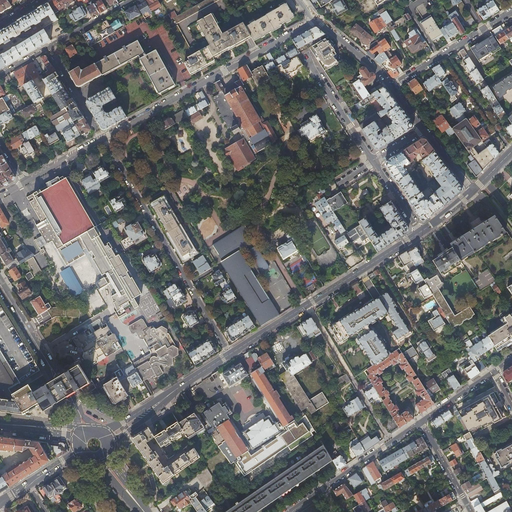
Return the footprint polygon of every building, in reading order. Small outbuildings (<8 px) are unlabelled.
[(0,0),(0,13),(12,6),(11,5),(8,0),(0,0)] [(52,0),(49,2),(55,14),(59,11),(67,5),(68,7),(70,5),(69,4),(70,4),(75,2),(73,0),(52,0)] [(101,0),(100,0),(94,4),(100,13),(107,9),(101,0)] [(146,0),(145,0),(146,2),(152,11),(161,6),(158,0),(146,0)] [(177,16),(174,18),(175,20),(174,21),(175,24),(218,0),(204,0),(198,4),(196,5),(177,16)] [(331,4),(330,4),(336,15),(347,9),(341,0),(332,0),(333,2),(331,4)] [(398,8),(403,5),(399,0),(397,0),(394,2),(398,8)] [(491,15),(499,11),(492,0),(485,5),(491,15)] [(45,30),(60,22),(59,19),(55,14),(49,2),(41,7),(32,12),(39,23),(40,26),(45,30)] [(138,7),(143,14),(148,11),(150,14),(152,13),(152,11),(146,2),(138,7)] [(312,5),(316,10),(320,7),(317,2),(312,5)] [(265,16),(273,30),(282,25),(281,24),(284,23),(294,17),(295,17),(288,6),(288,5),(287,3),(266,15),(265,16)] [(100,13),(94,4),(87,8),(92,17),(100,13)] [(140,14),(135,5),(125,11),(130,20),(140,14)] [(476,11),(479,15),(480,15),(483,20),(491,15),(485,5),(477,10),(476,11)] [(79,8),(74,11),(75,13),(71,15),(72,18),(74,17),(76,20),(86,14),(81,6),(79,8)] [(393,29),(411,18),(407,13),(393,23),(384,8),(378,12),(381,17),(387,27),(390,31),(393,29)] [(169,14),(170,16),(171,19),(174,18),(177,16),(174,11),(169,14)] [(36,25),(39,23),(32,12),(23,18),(12,25),(19,36),(21,34),(22,32),(25,30),(26,32),(32,28),(31,26),(34,24),(36,25)] [(95,27),(102,40),(112,34),(121,29),(126,26),(123,19),(119,13),(116,15),(119,20),(112,24),(109,19),(105,21),(100,24),(95,27)] [(185,62),(191,73),(215,60),(213,56),(230,47),(230,48),(251,36),(247,28),(246,27),(243,22),(223,34),(211,14),(197,22),(210,45),(189,57),(190,60),(189,60),(185,62)] [(448,16),(452,22),(458,32),(460,35),(465,32),(463,29),(460,23),(456,18),(453,17),(451,14),(448,16)] [(273,30),(265,16),(246,27),(247,28),(251,36),(254,41),(268,33),(271,32),(273,30)] [(384,29),(387,27),(381,17),(369,24),(375,32),(383,27),(384,29)] [(431,41),(442,34),(440,30),(431,17),(420,24),(431,41)] [(440,30),(442,34),(448,44),(451,42),(449,38),(458,32),(452,22),(442,28),(443,29),(440,30)] [(16,37),(19,36),(12,25),(2,31),(0,31),(0,47),(1,47),(1,44),(5,42),(6,44),(12,40),(10,39),(14,37),(16,37)] [(191,48),(178,25),(172,28),(185,51),(191,48)] [(359,38),(364,31),(356,25),(350,31),(359,38)] [(500,26),(492,31),(496,36),(495,37),(496,37),(500,44),(501,44),(502,46),(506,43),(505,41),(509,39),(504,31),(500,26)] [(83,34),(90,47),(102,40),(95,27),(83,34)] [(314,40),(314,41),(326,34),(318,28),(314,27),(308,30),(314,40)] [(413,53),(427,45),(417,28),(408,34),(410,38),(404,42),(411,53),(413,53)] [(390,31),(396,41),(399,39),(393,29),(390,31)] [(41,46),(51,40),(45,30),(31,39),(36,49),(41,46)] [(300,35),(306,45),(314,40),(308,30),(300,35)] [(372,38),(364,31),(359,38),(367,45),(372,38)] [(298,49),(306,45),(300,35),(292,39),(297,48),(298,49)] [(476,48),(472,51),(478,60),(500,47),(498,45),(494,38),(494,37),(489,40),(488,38),(475,47),(476,48)] [(24,56),(36,49),(31,39),(2,56),(7,65),(16,61),(24,56)] [(387,58),(391,56),(390,54),(391,54),(389,52),(387,50),(390,48),(384,39),(381,41),(380,39),(376,41),(379,44),(387,58)] [(102,74),(103,75),(130,60),(139,55),(140,59),(145,68),(159,94),(176,84),(156,50),(147,55),(146,53),(145,53),(138,40),(126,47),(125,46),(126,45),(123,46),(123,47),(124,48),(107,57),(107,56),(107,55),(104,57),(105,57),(105,58),(96,63),(102,74)] [(316,44),(313,46),(316,52),(316,54),(318,54),(319,56),(321,60),(322,60),(325,65),(324,66),(326,67),(328,69),(330,67),(330,68),(335,65),(335,64),(337,62),(334,57),(334,58),(333,56),(336,54),(334,51),(332,47),(330,45),(328,41),(325,42),(325,41),(324,40),(316,44)] [(70,57),(78,53),(73,44),(66,49),(70,57)] [(373,48),(367,52),(380,64),(387,60),(388,59),(387,58),(379,44),(373,48)] [(277,61),(275,62),(278,66),(289,60),(286,54),(285,51),(281,46),(278,48),(281,54),(283,52),(285,54),(276,59),(277,61)] [(287,53),(286,54),(289,60),(290,59),(291,59),(297,55),(298,54),(300,53),(298,49),(297,48),(296,48),(287,53)] [(463,58),(467,55),(463,49),(459,52),(463,58)] [(44,56),(41,58),(44,63),(46,67),(51,64),(46,56),(44,57),(44,56)] [(290,59),(289,60),(278,66),(276,67),(284,83),(298,75),(296,71),(304,66),(298,56),(290,61),(290,59)] [(392,58),(391,56),(387,58),(388,59),(390,62),(394,67),(395,69),(401,65),(395,56),(392,58)] [(475,82),(477,84),(483,80),(469,57),(464,61),(467,65),(465,66),(469,73),(475,83),(475,82)] [(394,77),(398,75),(395,70),(395,69),(394,67),(391,69),(390,67),(387,63),(388,63),(387,60),(380,64),(382,65),(386,70),(387,69),(389,71),(387,72),(392,77),(394,77)] [(268,72),(276,67),(278,66),(275,62),(274,62),(273,61),(265,66),(268,72)] [(32,63),(23,68),(31,81),(33,80),(40,76),(35,68),(34,67),(32,63)] [(102,74),(96,63),(85,69),(84,70),(83,70),(82,70),(81,70),(81,69),(80,69),(80,68),(79,68),(79,67),(69,73),(76,85),(80,86),(87,83),(96,78),(102,74)] [(52,66),(51,64),(46,67),(47,68),(48,71),(46,72),(49,77),(56,72),(54,68),(52,66)] [(446,74),(439,64),(432,69),(436,75),(439,79),(446,74)] [(241,80),(242,82),(252,76),(256,84),(264,79),(265,81),(270,79),(262,65),(251,72),(247,65),(236,71),(241,80)] [(31,81),(23,68),(14,73),(22,86),(24,85),(31,81)] [(361,75),(358,77),(361,81),(365,85),(366,84),(375,78),(375,76),(374,75),(373,74),(371,74),(370,74),(365,68),(362,68),(360,69),(360,72),(359,73),(361,75)] [(44,79),(44,78),(43,79),(53,95),(64,89),(59,81),(57,77),(59,76),(56,72),(49,77),(44,79)] [(511,74),(493,87),(499,97),(500,97),(499,96),(505,92),(506,93),(507,92),(506,91),(508,89),(509,90),(510,90),(509,89),(511,87),(511,74)] [(429,92),(442,83),(439,79),(436,75),(423,83),(429,92)] [(358,77),(357,76),(356,77),(357,79),(350,84),(362,100),(370,95),(368,92),(361,81),(358,77)] [(423,89),(416,79),(408,84),(415,94),(423,89)] [(33,80),(31,81),(24,85),(35,103),(42,99),(42,98),(44,97),(33,80)] [(241,131),(260,120),(259,118),(262,116),(244,85),(242,82),(241,80),(240,80),(239,80),(235,82),(235,83),(225,89),(220,80),(215,83),(219,89),(220,92),(219,95),(214,98),(220,109),(218,111),(222,114),(221,116),(225,119),(224,120),(227,123),(226,125),(233,129),(236,133),(235,133),(236,134),(237,134),(237,133),(240,131),(241,131)] [(483,80),(477,84),(480,89),(487,85),(483,80)] [(458,92),(451,82),(450,83),(444,87),(446,89),(451,97),(454,101),(458,99),(454,95),(458,92)] [(485,95),(488,100),(494,96),(487,86),(480,90),(483,95),(485,95)] [(122,120),(128,117),(121,107),(108,114),(106,113),(104,111),(103,108),(103,106),(116,98),(110,87),(93,97),(88,99),(87,103),(98,122),(102,129),(106,129),(111,127),(122,120)] [(362,130),(373,122),(375,121),(380,117),(386,114),(398,105),(391,96),(384,87),(377,91),(370,95),(362,100),(359,101),(362,106),(375,98),(384,109),(360,126),(362,130)] [(3,97),(0,99),(0,115),(10,110),(13,115),(17,113),(21,110),(31,105),(20,88),(14,91),(7,95),(11,102),(7,104),(3,97)] [(64,89),(53,95),(63,110),(66,108),(73,122),(78,119),(79,121),(84,118),(73,98),(71,99),(68,95),(64,89)] [(455,106),(457,104),(454,101),(451,97),(446,89),(444,90),(455,106)] [(494,96),(488,100),(493,108),(500,120),(507,116),(494,96)] [(198,109),(199,110),(210,104),(209,102),(207,98),(206,99),(197,104),(196,105),(198,109)] [(35,103),(31,105),(21,110),(26,118),(38,111),(37,111),(39,110),(39,112),(44,109),(41,105),(45,103),(43,101),(42,99),(35,103)] [(466,111),(460,102),(457,104),(455,106),(450,110),(459,123),(466,119),(462,113),(466,111)] [(187,112),(185,113),(188,117),(199,110),(198,109),(196,105),(195,105),(194,105),(186,110),(186,111),(187,112)] [(386,126),(395,139),(412,127),(413,124),(406,115),(398,105),(386,114),(389,118),(390,117),(393,121),(392,121),(392,122),(392,123),(390,124),(386,126)] [(66,108),(63,110),(52,116),(49,118),(57,132),(61,130),(63,133),(68,142),(81,135),(76,126),(74,124),(73,122),(66,108)] [(14,117),(13,115),(10,110),(0,115),(0,123),(1,125),(14,117)] [(176,123),(188,117),(185,113),(185,112),(184,110),(172,116),(176,122),(176,123)] [(454,132),(451,128),(442,115),(438,110),(435,113),(438,118),(434,121),(441,132),(444,130),(449,136),(454,132)] [(194,123),(203,118),(200,112),(191,117),(194,123)] [(320,133),(325,130),(326,130),(321,122),(322,122),(317,114),(310,118),(312,121),(302,127),(309,138),(319,132),(320,133)] [(474,116),(468,120),(475,131),(479,128),(480,128),(478,126),(480,125),(479,124),(474,116)] [(79,121),(78,122),(74,124),(76,126),(77,125),(82,135),(91,129),(84,118),(79,121)] [(164,123),(162,124),(165,130),(176,123),(176,122),(175,122),(172,118),(164,123)] [(312,121),(310,118),(300,124),(302,127),(312,121)] [(466,118),(466,119),(459,123),(451,128),(454,132),(466,148),(472,157),(482,171),(488,164),(494,158),(487,148),(478,154),(473,147),(482,141),(475,131),(468,120),(466,118)] [(260,120),(241,131),(245,138),(226,149),(226,150),(224,151),(228,157),(230,156),(239,171),(251,164),(250,162),(255,159),(253,155),(276,141),(275,140),(278,139),(269,124),(264,127),(260,120)] [(373,122),(362,130),(369,139),(375,148),(379,149),(395,139),(386,126),(383,128),(382,132),(380,133),(380,135),(379,135),(377,133),(377,131),(381,129),(375,121),(373,122)] [(40,134),(36,125),(24,132),(29,142),(32,140),(31,139),(36,136),(36,137),(37,137),(40,136),(40,135),(40,134)] [(479,128),(475,131),(482,141),(488,137),(482,128),(480,130),(479,128)] [(29,142),(24,132),(8,141),(15,153),(20,150),(18,147),(20,145),(27,157),(35,152),(29,142)] [(48,134),(45,135),(50,145),(60,139),(56,132),(49,136),(48,134)] [(410,163),(414,160),(413,159),(417,156),(418,154),(420,154),(424,159),(434,151),(430,145),(425,140),(421,139),(402,152),(410,163)] [(491,144),(489,140),(484,143),(487,148),(494,158),(499,154),(492,143),(491,144)] [(424,159),(422,161),(425,164),(426,164),(434,174),(433,175),(436,179),(448,169),(440,159),(434,151),(424,159)] [(409,174),(406,169),(405,168),(404,169),(403,167),(404,166),(404,165),(405,164),(405,165),(407,165),(410,163),(402,152),(387,162),(386,165),(389,170),(396,182),(409,174)] [(9,166),(3,155),(0,156),(0,172),(1,172),(2,174),(0,175),(0,188),(14,180),(15,176),(9,166)] [(482,171),(472,157),(471,158),(472,160),(470,161),(472,164),(468,167),(475,177),(482,171)] [(97,170),(93,172),(94,173),(99,182),(110,176),(106,169),(104,170),(102,166),(101,166),(100,166),(98,167),(97,168),(98,169),(97,169),(97,170)] [(448,169),(436,179),(440,184),(441,183),(442,184),(441,188),(440,190),(439,189),(434,193),(434,194),(443,206),(458,193),(461,190),(462,187),(448,169)] [(93,172),(80,179),(81,181),(94,173),(93,172)] [(94,173),(81,181),(86,189),(99,182),(94,173)] [(414,182),(409,174),(396,182),(406,196),(409,200),(421,193),(416,184),(412,186),(411,184),(414,182)] [(92,229),(98,226),(69,176),(65,179),(63,176),(32,194),(27,197),(29,200),(33,197),(34,199),(30,202),(41,222),(39,223),(36,225),(42,235),(47,244),(50,242),(52,241),(57,249),(92,229)] [(348,203),(341,192),(340,192),(327,201),(334,211),(348,203)] [(422,192),(421,193),(409,200),(421,219),(425,220),(430,216),(443,206),(434,194),(432,195),(430,197),(430,198),(427,200),(427,199),(426,199),(425,199),(424,197),(425,196),(422,192)] [(109,200),(116,212),(127,206),(121,196),(116,199),(115,197),(109,200)] [(151,203),(156,212),(155,213),(179,252),(180,252),(185,261),(198,253),(195,249),(196,249),(167,199),(166,200),(164,196),(151,203)] [(327,201),(325,197),(321,200),(322,202),(322,203),(328,212),(340,231),(342,233),(345,230),(343,227),(334,211),(327,201)] [(322,202),(321,200),(316,203),(324,214),(328,212),(322,203),(322,202)] [(409,228),(391,201),(382,207),(378,200),(373,203),(377,210),(380,208),(385,216),(384,216),(388,222),(388,221),(392,227),(378,237),(365,217),(363,219),(360,215),(356,217),(361,224),(371,240),(378,252),(408,232),(409,228)] [(0,224),(2,227),(9,223),(0,208),(0,256),(4,263),(5,262),(10,270),(17,266),(20,264),(17,259),(16,258),(14,260),(9,252),(12,251),(10,247),(9,248),(8,246),(9,245),(4,237),(3,237),(1,235),(3,235),(1,232),(0,232),(0,224)] [(459,258),(474,249),(474,250),(500,234),(500,235),(505,232),(504,230),(494,215),(463,234),(450,243),(452,247),(459,258)] [(138,223),(133,226),(132,224),(125,228),(129,236),(121,241),(125,248),(134,243),(132,241),(144,234),(144,233),(142,230),(141,229),(138,223)] [(343,227),(345,230),(353,242),(361,236),(366,243),(371,240),(361,224),(351,231),(347,225),(343,227)] [(213,245),(223,260),(239,251),(251,243),(245,225),(241,228),(213,245)] [(330,250),(317,226),(306,233),(319,256),(330,250)] [(92,229),(57,249),(64,262),(67,261),(68,264),(85,255),(83,250),(86,248),(88,251),(90,255),(93,253),(95,257),(92,259),(102,276),(105,274),(107,277),(105,278),(104,277),(100,280),(95,283),(99,290),(103,287),(108,284),(113,292),(111,294),(112,296),(111,296),(117,312),(121,309),(124,308),(130,305),(129,302),(131,301),(133,305),(135,309),(139,307),(135,299),(142,294),(141,291),(140,292),(133,281),(134,280),(133,278),(131,278),(126,270),(127,269),(124,262),(123,263),(120,258),(121,257),(119,255),(116,256),(112,249),(113,248),(109,243),(107,244),(108,245),(105,247),(99,236),(97,237),(92,229)] [(302,250),(291,232),(287,235),(287,236),(290,240),(285,243),(283,245),(283,244),(277,248),(284,259),(289,256),(290,257),(291,257),(293,255),(294,254),(293,253),(297,251),(298,252),(299,252),(302,250)] [(339,233),(335,235),(339,240),(336,242),(340,248),(349,242),(345,236),(342,238),(339,233)] [(47,244),(42,235),(39,237),(38,238),(42,246),(47,244)] [(42,246),(38,238),(34,240),(39,248),(42,246)] [(52,241),(50,242),(66,269),(69,267),(70,267),(87,257),(100,280),(104,277),(105,278),(107,277),(105,274),(102,276),(92,259),(90,255),(88,251),(86,248),(83,250),(85,255),(68,264),(67,261),(64,262),(57,249),(52,241)] [(256,246),(248,251),(261,272),(269,267),(256,246)] [(414,249),(407,253),(412,261),(415,265),(419,263),(418,261),(423,258),(419,252),(420,252),(420,251),(417,246),(413,248),(414,249)] [(438,257),(432,260),(441,274),(447,270),(447,271),(456,265),(455,265),(461,261),(459,258),(452,247),(446,251),(438,256),(438,257)] [(17,259),(20,264),(25,261),(29,258),(24,249),(18,252),(18,254),(15,256),(16,258),(17,259)] [(243,257),(239,251),(223,260),(221,262),(225,268),(243,257)] [(406,251),(398,256),(404,266),(409,263),(411,268),(415,266),(415,265),(412,261),(407,253),(406,251)] [(150,255),(148,256),(142,259),(150,272),(160,266),(157,260),(159,259),(156,254),(151,256),(150,255)] [(202,256),(194,261),(202,273),(210,268),(203,255),(202,256)] [(26,261),(34,276),(42,271),(33,257),(26,261)] [(279,314),(243,257),(225,268),(260,324),(266,321),(266,322),(279,314)] [(15,281),(23,277),(17,266),(10,270),(9,270),(15,281)] [(407,271),(405,272),(406,275),(409,273),(415,283),(423,278),(417,269),(415,266),(411,268),(407,271)] [(66,269),(59,273),(73,297),(84,291),(70,267),(66,269)] [(490,284),(496,280),(495,279),(488,269),(472,278),(478,288),(480,291),(490,284)] [(217,285),(226,280),(219,270),(217,271),(217,272),(211,276),(217,285)] [(34,277),(31,272),(25,275),(28,280),(28,281),(34,277)] [(432,294),(433,296),(440,307),(444,313),(444,314),(448,321),(452,327),(457,324),(459,325),(462,323),(463,321),(466,319),(469,319),(472,318),(472,315),(475,314),(473,312),(470,307),(455,315),(437,285),(442,282),(436,272),(432,274),(432,275),(424,280),(424,281),(426,283),(432,294)] [(33,290),(32,289),(30,290),(28,286),(25,281),(18,285),(21,290),(19,292),(23,299),(33,293),(34,291),(33,290)] [(163,291),(168,299),(172,297),(182,291),(179,287),(178,288),(175,283),(172,285),(170,282),(167,284),(169,287),(166,288),(166,289),(163,291)] [(430,296),(432,294),(426,283),(418,288),(424,298),(428,295),(429,294),(430,296)] [(228,303),(237,297),(229,284),(229,285),(226,286),(227,288),(224,290),(225,292),(221,294),(224,299),(225,298),(228,302),(228,303)] [(492,287),(497,294),(501,292),(496,285),(492,287)] [(185,296),(182,291),(172,297),(176,306),(186,301),(183,297),(185,296)] [(374,364),(389,354),(374,330),(371,331),(368,328),(369,325),(387,313),(397,329),(392,332),(399,342),(412,334),(395,307),(397,306),(388,291),(374,300),(373,299),(364,305),(365,306),(355,312),(355,311),(330,327),(333,332),(336,338),(337,338),(340,343),(355,333),(358,333),(361,337),(358,339),(374,364)] [(470,307),(473,312),(475,311),(474,309),(478,306),(480,304),(475,296),(467,301),(470,307)] [(49,304),(49,302),(45,305),(40,297),(32,302),(39,314),(47,310),(47,309),(51,307),(49,304)] [(47,309),(47,310),(49,314),(52,318),(54,317),(65,317),(65,307),(51,307),(47,309)] [(444,313),(440,307),(432,311),(435,316),(428,320),(434,330),(448,321),(444,314),(444,313)] [(505,324),(488,335),(494,346),(501,356),(503,355),(502,354),(505,352),(502,348),(505,346),(506,347),(511,343),(511,317),(510,314),(507,309),(499,314),(505,324)] [(189,313),(187,314),(184,316),(186,320),(185,320),(187,323),(190,327),(192,326),(199,322),(197,318),(197,317),(194,312),(190,315),(189,313)] [(243,316),(240,318),(248,330),(250,328),(250,329),(256,326),(251,318),(247,312),(242,315),(243,316)] [(236,321),(233,323),(240,334),(243,333),(243,334),(248,331),(248,330),(240,318),(239,317),(235,319),(236,321)] [(305,321),(301,323),(301,324),(309,338),(315,335),(316,336),(321,333),(312,317),(305,321)] [(89,325),(93,332),(96,331),(93,326),(98,323),(100,327),(103,325),(100,319),(89,325)] [(144,330),(151,326),(150,326),(147,327),(142,320),(140,319),(128,326),(128,329),(130,333),(133,334),(135,333),(139,339),(143,340),(147,347),(146,348),(149,351),(150,351),(151,353),(150,355),(144,359),(142,358),(139,361),(138,362),(134,365),(136,369),(135,370),(142,381),(143,381),(144,380),(154,374),(156,376),(156,377),(157,377),(158,376),(149,362),(160,355),(144,330)] [(103,325),(100,327),(101,328),(96,331),(93,332),(88,335),(85,331),(73,337),(73,339),(78,348),(83,349),(85,352),(84,353),(83,356),(88,365),(93,366),(98,363),(98,360),(97,358),(104,354),(105,356),(108,357),(122,348),(118,342),(119,340),(115,334),(114,333),(113,334),(106,323),(103,325)] [(240,334),(233,323),(225,329),(229,335),(232,340),(233,341),(234,341),(235,341),(235,340),(236,340),(236,339),(241,335),(240,334)] [(309,338),(301,324),(297,327),(303,337),(302,337),(305,340),(306,342),(310,339),(309,338)] [(160,355),(149,362),(158,376),(162,374),(163,373),(163,372),(162,369),(164,368),(164,366),(168,368),(174,365),(174,359),(179,356),(179,349),(175,347),(176,346),(169,334),(167,334),(167,330),(161,326),(155,329),(151,326),(144,330),(160,355)] [(494,346),(488,335),(481,340),(487,350),(494,346)] [(202,343),(209,355),(209,356),(214,353),(215,353),(215,352),(216,352),(216,351),(216,350),(216,349),(217,348),(215,345),(214,346),(213,343),(210,338),(202,343)] [(425,338),(417,343),(419,347),(418,347),(422,354),(423,353),(429,362),(437,357),(435,354),(436,353),(428,341),(427,341),(425,338)] [(473,345),(469,339),(465,342),(471,351),(468,353),(469,356),(470,356),(473,362),(476,359),(475,358),(480,355),(473,345)] [(481,340),(473,345),(480,355),(487,350),(481,340)] [(198,344),(194,347),(195,348),(201,359),(202,360),(207,357),(206,356),(209,355),(202,343),(198,345),(198,344)] [(418,354),(413,346),(402,353),(407,361),(418,354)] [(201,359),(195,348),(191,350),(191,349),(187,351),(195,365),(200,362),(199,361),(201,359)] [(0,349),(0,398),(15,400),(12,394),(9,388),(15,384),(19,381),(0,349)] [(416,374),(407,361),(402,353),(402,352),(399,354),(396,349),(389,354),(374,364),(367,369),(370,374),(367,376),(372,383),(381,398),(384,396),(386,398),(382,400),(383,401),(393,417),(399,428),(413,418),(410,413),(409,413),(407,410),(400,415),(397,410),(394,406),(388,395),(390,394),(386,389),(385,390),(381,383),(378,378),(376,374),(378,372),(382,370),(392,363),(396,361),(398,359),(401,364),(404,368),(408,375),(406,376),(409,382),(411,380),(417,390),(420,394),(423,399),(415,404),(421,413),(434,404),(417,377),(414,379),(412,377),(416,374)] [(287,370),(280,374),(281,374),(303,409),(308,406),(312,412),(329,402),(322,391),(309,399),(293,374),(306,366),(305,366),(312,362),(312,361),(316,358),(312,350),(307,353),(306,353),(299,357),(295,360),(294,358),(292,356),(282,363),(287,370)] [(251,355),(251,356),(255,362),(258,360),(262,366),(265,371),(266,372),(275,366),(267,352),(257,358),(257,357),(258,357),(258,356),(256,353),(255,353),(254,353),(251,355)] [(473,362),(470,356),(467,357),(469,360),(459,366),(460,369),(459,369),(461,372),(463,370),(463,369),(464,369),(471,379),(480,373),(479,371),(475,365),(473,362)] [(246,360),(251,368),(256,365),(251,357),(246,360)] [(481,361),(475,365),(479,371),(485,367),(481,361)] [(67,395),(76,389),(77,391),(77,390),(78,389),(79,389),(79,388),(80,388),(81,388),(85,394),(96,388),(95,386),(94,385),(95,385),(81,362),(79,364),(79,365),(70,370),(70,369),(69,370),(70,370),(68,372),(66,372),(65,372),(66,373),(57,379),(48,384),(47,384),(47,385),(46,385),(44,386),(43,386),(43,387),(34,393),(41,404),(41,405),(39,406),(40,407),(42,407),(42,409),(42,410),(43,411),(44,410),(45,411),(45,410),(44,409),(52,404),(53,405),(54,405),(54,404),(55,403),(56,403),(56,402),(57,402),(58,402),(57,400),(67,395)] [(121,370),(120,369),(114,373),(117,377),(127,393),(133,390),(132,388),(142,382),(142,381),(135,370),(131,363),(121,370)] [(241,363),(222,375),(230,386),(248,375),(241,363)] [(511,365),(503,372),(502,375),(506,383),(511,378),(511,365)] [(265,371),(262,366),(251,373),(284,426),(295,419),(292,414),(290,416),(278,397),(280,395),(277,390),(274,391),(263,372),(265,371)] [(451,369),(450,368),(442,373),(446,379),(447,378),(454,390),(461,385),(454,374),(451,369)] [(127,393),(117,377),(104,385),(115,404),(129,396),(127,393)] [(439,388),(433,378),(425,383),(431,393),(439,388)] [(12,394),(24,387),(21,381),(16,384),(15,384),(9,388),(12,394)] [(366,391),(364,392),(372,407),(383,401),(382,400),(381,398),(372,383),(367,385),(369,387),(369,389),(366,391)] [(24,387),(12,394),(15,400),(24,414),(39,405),(41,404),(34,393),(29,385),(24,387)] [(469,432),(471,435),(502,418),(490,394),(458,411),(462,419),(469,432)] [(348,416),(366,406),(362,399),(360,400),(358,397),(350,401),(351,403),(343,407),(348,416)] [(15,400),(0,398),(0,411),(24,414),(15,400)] [(194,398),(189,402),(195,410),(200,406),(194,398)] [(218,428),(229,420),(231,419),(228,415),(229,414),(232,412),(226,402),(222,404),(219,401),(201,413),(208,425),(212,431),(218,428)] [(459,420),(460,420),(462,419),(458,411),(455,405),(452,407),(459,420)] [(440,415),(444,421),(453,415),(448,409),(440,415)] [(267,410),(256,417),(255,417),(254,416),(253,416),(253,417),(252,417),(251,420),(241,427),(253,446),(279,429),(267,410)] [(195,413),(179,423),(184,431),(184,432),(185,433),(185,435),(186,436),(187,436),(188,438),(205,427),(195,413)] [(248,446),(250,449),(251,448),(229,414),(228,415),(231,419),(229,420),(246,447),(248,446)] [(310,432),(288,446),(291,451),(313,435),(311,432),(315,430),(306,414),(296,421),(299,426),(303,423),(310,432)] [(440,415),(431,421),(436,427),(444,421),(440,415)] [(393,417),(383,423),(388,432),(392,433),(399,428),(393,417)] [(240,470),(244,476),(288,446),(310,432),(303,423),(299,426),(296,421),(295,419),(284,426),(287,431),(251,455),(248,450),(237,457),(238,459),(234,462),(240,470)] [(460,420),(467,433),(469,432),(462,419),(460,420)] [(229,420),(218,428),(226,440),(237,457),(248,450),(250,449),(248,446),(246,447),(229,420)] [(179,423),(156,438),(162,447),(172,440),(173,440),(176,438),(176,437),(184,431),(179,423)] [(226,440),(218,428),(212,431),(208,425),(205,427),(218,446),(222,443),(222,442),(226,440)] [(155,437),(149,427),(132,438),(163,483),(174,475),(174,474),(200,456),(194,447),(187,453),(186,451),(184,452),(184,453),(181,455),(182,456),(168,466),(167,465),(166,466),(167,467),(165,469),(157,458),(159,456),(156,452),(154,453),(146,442),(147,441),(147,442),(155,437)] [(465,439),(471,449),(477,446),(471,435),(469,432),(467,433),(462,436),(464,440),(465,439)] [(0,492),(56,457),(48,443),(37,441),(0,436),(0,492)] [(360,442),(365,451),(375,445),(380,441),(376,436),(371,439),(369,436),(360,442)] [(414,441),(419,451),(427,446),(422,436),(414,441)] [(226,440),(222,442),(222,443),(218,446),(224,455),(224,454),(230,464),(234,462),(238,459),(237,457),(226,440)] [(52,441),(52,443),(62,445),(66,450),(68,449),(64,443),(60,442),(52,441)] [(409,444),(414,454),(419,451),(414,441),(409,444)] [(350,448),(356,457),(365,451),(360,442),(359,442),(350,448)] [(48,443),(56,457),(66,450),(62,445),(52,443),(51,443),(48,443)] [(323,443),(224,511),(254,511),(331,458),(329,454),(323,443)] [(457,457),(462,454),(459,450),(461,450),(457,443),(456,444),(456,443),(450,446),(457,457)] [(511,443),(501,449),(501,448),(496,451),(496,452),(494,453),(501,467),(509,463),(508,461),(511,458),(511,443)] [(404,447),(409,457),(414,454),(409,444),(404,447)] [(471,449),(478,463),(484,459),(482,455),(477,446),(471,449)] [(393,453),(399,463),(409,457),(404,447),(393,453)] [(331,458),(338,470),(347,463),(339,451),(337,453),(336,450),(329,454),(331,458)] [(386,457),(392,468),(394,468),(393,466),(399,463),(393,453),(386,457)] [(482,455),(484,459),(492,475),(493,477),(499,473),(497,469),(495,470),(487,456),(485,453),(482,455)] [(418,462),(421,468),(431,462),(428,456),(418,462)] [(379,461),(385,471),(391,468),(391,469),(392,468),(386,457),(379,461)] [(448,462),(451,466),(457,463),(454,458),(448,462)] [(478,473),(482,480),(486,478),(492,475),(484,459),(478,463),(479,465),(480,466),(482,471),(478,473)] [(366,466),(374,481),(382,476),(380,473),(375,464),(373,461),(366,466)] [(412,466),(404,470),(408,476),(421,468),(418,462),(414,464),(412,466)] [(371,484),(375,482),(374,481),(366,466),(362,468),(371,484)] [(197,475),(206,486),(215,479),(207,467),(197,475)] [(357,472),(348,478),(353,487),(363,481),(360,476),(359,476),(357,472)] [(391,478),(394,484),(405,478),(401,472),(391,478)] [(470,478),(474,485),(481,481),(477,474),(470,478)] [(492,475),(486,478),(494,491),(499,488),(497,484),(493,477),(492,475)] [(52,484),(58,494),(63,491),(61,489),(65,486),(60,478),(55,481),(56,481),(52,484)] [(384,490),(394,484),(391,478),(380,484),(384,490)] [(464,491),(474,485),(471,481),(465,484),(465,483),(461,485),(464,491)] [(474,485),(464,491),(468,497),(483,489),(480,484),(482,483),(481,481),(474,485)] [(346,499),(354,495),(344,482),(333,490),(337,496),(342,493),(346,499)] [(50,499),(58,494),(52,484),(48,486),(43,489),(50,499)] [(196,496),(206,510),(214,503),(208,494),(204,488),(202,490),(204,494),(206,497),(201,500),(197,494),(196,496)] [(190,500),(193,498),(187,490),(172,501),(178,510),(175,511),(180,511),(192,503),(190,500)] [(359,504),(365,501),(359,492),(354,495),(359,504)] [(456,498),(452,492),(439,499),(442,506),(456,498)] [(196,496),(193,498),(190,500),(192,503),(198,511),(207,511),(206,510),(196,496)] [(492,508),(507,501),(505,497),(486,506),(488,510),(490,509),(488,507),(491,505),(492,508)] [(79,502),(76,498),(68,503),(74,511),(81,507),(79,502)] [(396,506),(393,502),(388,505),(386,501),(384,498),(380,500),(381,502),(380,502),(385,511),(387,511),(391,510),(390,509),(396,506)] [(477,498),(471,501),(474,507),(480,503),(477,498)] [(442,506),(439,499),(428,505),(432,511),(442,506)] [(480,503),(474,507),(476,511),(502,511),(510,508),(509,507),(507,502),(489,511),(484,511),(482,507),(488,504),(485,500),(480,503)] [(366,511),(370,510),(365,501),(359,504),(353,508),(354,511),(366,511)]
